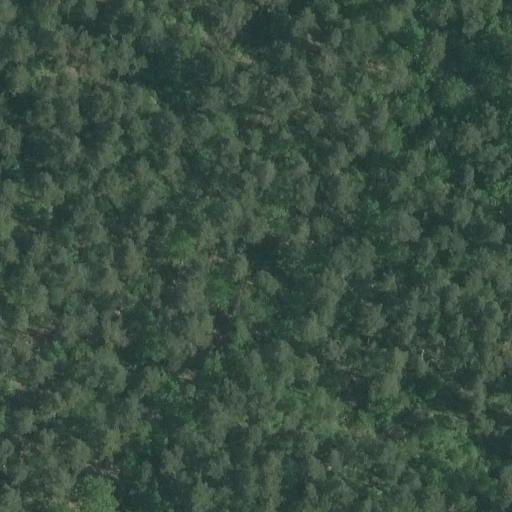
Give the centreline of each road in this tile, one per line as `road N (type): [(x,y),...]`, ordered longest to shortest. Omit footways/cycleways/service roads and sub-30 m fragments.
road 1 (track): [(462,80),(123,511)]
road 2 (unclassified): [(511,136),(388,0)]
